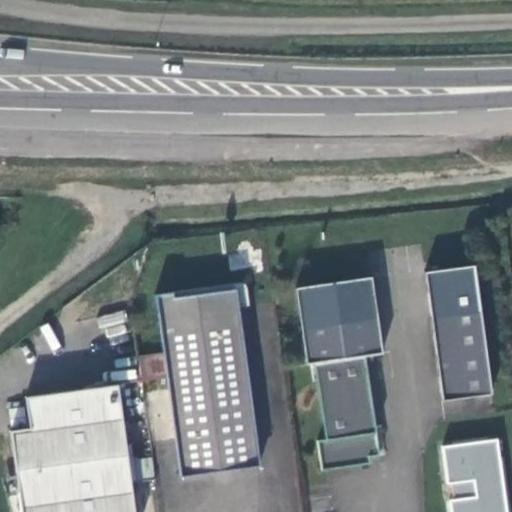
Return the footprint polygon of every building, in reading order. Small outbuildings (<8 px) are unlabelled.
[(470,265),(421,273),(439,402),(489,394),(470,265)] [(379,354),(368,278),(292,289),(303,365),(311,364),(361,357),(379,354)] [(156,295),(180,477),(260,466),(239,307),(248,306),(245,283),(156,295)] [(104,338),(127,333),(123,311),(100,316),(104,338)] [(315,443),(320,472),(368,465),(367,458),(377,457),(361,357),(311,364),(323,442),(315,443)] [(135,511),(118,385),(26,398),(30,429),(11,431),(21,511),(135,511)] [(506,511),(497,440),(440,447),(445,486),(450,485),(452,501),(448,501),(449,511),(506,511)]
